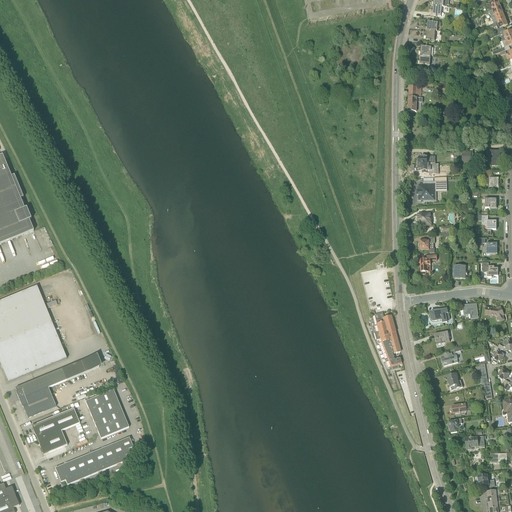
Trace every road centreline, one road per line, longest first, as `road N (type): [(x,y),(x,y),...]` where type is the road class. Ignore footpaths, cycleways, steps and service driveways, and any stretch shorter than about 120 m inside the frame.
road 1 (track): [(196,511),(180,396),(0,50)]
road 2 (track): [(0,126),(137,396),(171,511)]
road 3 (track): [(142,323),(127,221),(12,0)]
road 4 (tertiary): [(400,302),(397,54),(410,0)]
road 5 (tertiary): [(451,511),(400,302)]
road 6 (residential): [(511,296),(511,173)]
road 7 (unclassified): [(47,511),(0,398)]
